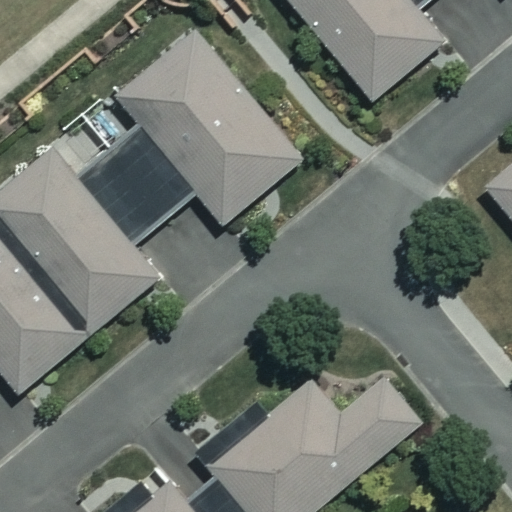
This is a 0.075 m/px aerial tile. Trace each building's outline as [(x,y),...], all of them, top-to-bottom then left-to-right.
[(288,0),(370,98),(441,39),(419,14),(435,0),(288,0)] [(0,193),(0,215),(92,327),(154,277),(127,244),(194,188),(222,222),(298,159),(193,31),(117,94),(143,126),(76,182),(51,152),(0,193)] [(511,218),(511,161),(484,184),(511,218)] [(0,369),(16,389),(80,337),(0,239),(0,369)] [(306,511),(418,422),(383,379),(339,414),(312,381),(175,491),(169,484),(133,511),(306,511)]
